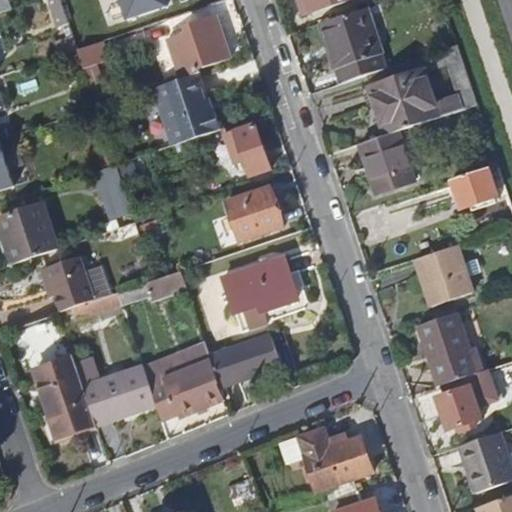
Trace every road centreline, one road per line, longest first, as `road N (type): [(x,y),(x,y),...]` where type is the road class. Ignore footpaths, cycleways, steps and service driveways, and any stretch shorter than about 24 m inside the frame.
road 1 (unclassified): [(383,372),(256,0)]
road 2 (unclassified): [(44,511),(383,372)]
road 3 (unclassified): [(430,511),(383,372)]
road 4 (unclassified): [(0,396),(39,511)]
